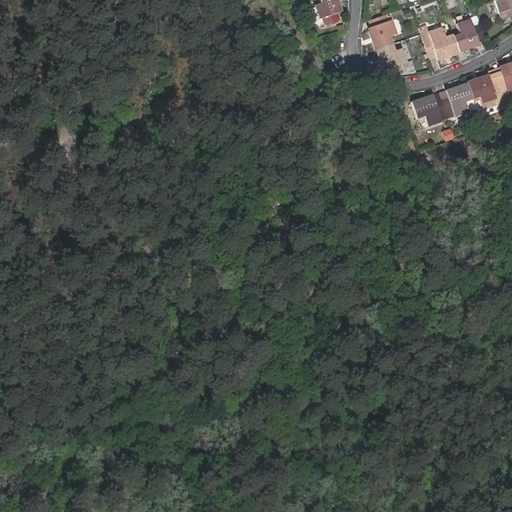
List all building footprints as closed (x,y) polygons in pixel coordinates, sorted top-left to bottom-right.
[(317,0),(319,4),(314,6),(318,20),(322,19),(324,26),(339,20),(337,13),(340,12),(335,0),(317,0)] [(511,0),(492,0),(498,14),(500,21),(507,19),(511,16),(511,0)] [(388,38),(395,35),(391,22),(386,23),(384,16),(369,21),(372,29),(368,30),(383,72),(386,70),(389,77),(404,72),(401,65),(405,64),(400,50),(393,53),(388,38)] [(441,30),(428,34),(421,36),(424,45),(428,60),(435,57),(437,61),(479,47),(476,37),(483,34),(477,20),(471,22),(470,20),(456,25),(460,34),(444,40),(441,30)] [(416,119),(418,119),(424,117),(427,127),(441,123),(437,112),(450,108),(454,118),(468,114),(464,103),(471,100),(471,99),(478,97),(479,100),(481,104),(494,99),(492,93),(499,91),(506,88),(508,96),(511,94),(511,63),(499,68),(501,73),(493,76),(487,78),(487,77),(444,91),(445,93),(432,97),(431,96),(412,103),(410,103),(416,119)] [(508,96),(506,88),(499,91),(504,107),(511,105),(508,96)] [(504,107),(499,91),(492,93),(494,99),(496,105),(498,109),(504,107)] [(483,109),(496,105),(494,99),(481,104),(483,109)]
